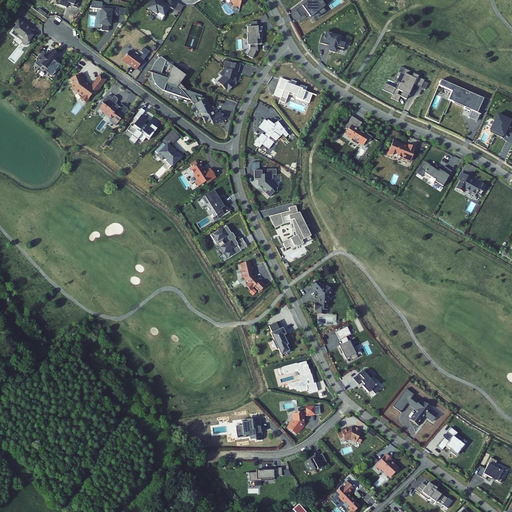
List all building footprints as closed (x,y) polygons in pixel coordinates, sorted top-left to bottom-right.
[(56,0),(55,4),(65,8),(67,5),(73,7),(76,0),(75,0),(56,0)] [(168,0),(165,5),(157,0),(151,0),(147,8),(149,10),(148,10),(151,12),(151,11),(157,14),(158,13),(164,16),(169,8),(172,10),(177,3),(172,0),(168,0)] [(311,0),(302,7),(310,16),(311,18),(318,12),(321,16),(327,12),(324,8),(328,5),(324,0),(323,0),(322,1),(321,0),(311,0)] [(178,14),(179,14),(183,7),(177,3),(172,10),(174,11),(172,14),(176,16),(178,14)] [(119,8),(102,6),(101,10),(100,19),(102,19),(102,25),(101,31),(108,32),(109,26),(110,26),(111,15),(118,15),(119,8)] [(302,7),(296,11),(301,18),(304,15),(307,18),(310,16),(302,7)] [(34,36),(31,34),(35,31),(18,17),(13,23),(16,26),(12,32),(13,32),(28,44),(29,42),(34,36)] [(258,33),(257,26),(251,27),(247,27),(247,29),(247,34),(247,39),(248,39),(248,44),(250,44),(250,50),(247,56),(253,59),(256,53),(256,51),(258,51),(258,45),(262,44),(261,38),(259,38),(259,34),(258,33)] [(29,44),(29,42),(28,44),(13,32),(11,34),(16,38),(16,37),(22,42),(22,43),(22,44),(22,45),(23,45),(24,46),(25,46),(26,46),(27,46),(28,45),(29,44)] [(340,36),(325,33),(324,36),(322,35),(320,43),(327,45),(328,43),(332,44),(330,51),(336,52),(336,49),(343,51),(345,43),(339,41),(340,36)] [(130,62),(138,68),(145,59),(139,54),(138,55),(130,50),(124,58),(129,62),(130,62)] [(58,68),(52,64),(54,62),(55,62),(59,56),(57,55),(57,54),(54,52),(52,51),(48,57),(45,55),(41,61),(39,59),(37,61),(35,65),(40,68),(42,66),(51,73),(48,77),(53,81),(56,76),(53,74),(58,68)] [(41,61),(45,55),(42,53),(36,61),(37,61),(39,59),(41,61)] [(165,60),(162,57),(158,59),(155,62),(153,66),(151,70),(160,73),(165,60)] [(242,63),(227,59),(225,66),(228,67),(226,71),(224,74),(225,75),(220,80),(227,87),(228,86),(230,89),(234,85),(235,85),(237,82),(238,80),(236,79),(237,77),(239,70),(240,71),(242,63)] [(186,76),(173,66),(169,76),(160,73),(160,75),(153,73),(152,77),(152,80),(154,85),(156,87),(158,89),(163,92),(188,99),(194,105),(195,104),(199,114),(202,114),(204,117),(202,118),(205,124),(211,121),(213,125),(224,120),(220,113),(214,116),(212,113),(214,107),(209,106),(206,99),(205,100),(204,99),(202,98),(202,96),(185,90),(180,84),(186,76)] [(411,71),(406,69),(405,70),(404,73),(406,74),(405,75),(401,84),(399,83),(397,89),(386,84),(383,90),(394,95),(392,99),(399,102),(401,97),(407,100),(409,95),(411,96),(413,91),(411,90),(413,86),(414,86),(415,84),(422,88),(425,81),(426,80),(418,77),(413,75),(412,77),(409,75),(411,71)] [(97,93),(103,84),(97,79),(95,83),(97,85),(95,87),(93,86),(90,84),(90,85),(87,83),(88,82),(85,80),(84,78),(85,77),(83,72),(73,77),(75,83),(78,91),(80,91),(85,95),(82,98),(87,102),(95,92),(97,93)] [(103,84),(108,78),(102,74),(97,79),(103,84)] [(281,79),(280,78),(274,95),(281,98),(283,91),(278,89),(281,79)] [(290,82),(281,79),(278,89),(283,91),(281,98),(279,102),(285,104),(288,95),(296,98),(296,99),(309,104),(313,95),(305,92),(307,88),(301,86),(299,89),(294,87),(295,85),(291,84),(291,83),(290,82)] [(484,99),(441,80),(439,86),(452,92),(449,100),(465,107),(464,109),(470,112),(471,110),(472,111),(469,117),(477,121),(480,114),(478,113),(484,99)] [(118,96),(116,95),(114,97),(110,95),(108,98),(106,97),(104,101),(105,102),(102,106),(105,109),(104,110),(109,113),(109,115),(115,119),(115,122),(118,124),(130,108),(124,103),(121,106),(118,104),(118,102),(119,100),(119,99),(119,98),(119,97),(118,97),(118,96)] [(511,110),(511,103),(510,109),(495,103),(493,108),(495,109),(492,116),(490,115),(487,120),(500,126),(505,114),(509,116),(511,110)] [(145,112),(141,109),(134,119),(137,122),(133,128),(130,126),(127,131),(133,135),(132,137),(137,141),(139,139),(143,143),(146,139),(149,141),(155,132),(154,131),(160,123),(153,118),(150,122),(146,127),(144,126),(145,124),(139,120),(142,117),(145,112)] [(371,139),(374,134),(369,131),(368,132),(360,127),(364,120),(357,116),(354,121),(350,119),(346,124),(350,127),(347,131),(354,136),(353,138),(359,141),(360,140),(364,142),(366,139),(367,140),(368,137),(371,139)] [(150,122),(142,117),(139,120),(145,124),(144,126),(146,127),(150,122)] [(267,122),(264,121),(259,129),(267,135),(265,137),(261,135),(258,139),(257,139),(254,143),(256,144),(255,145),(259,149),(262,145),(269,150),(273,144),(268,140),(270,137),(276,141),(285,132),(278,122),(274,125),(268,121),(267,122)] [(168,143),(169,144),(171,142),(173,143),(180,136),(173,130),(162,142),(163,143),(165,145),(168,143)] [(395,138),(389,152),(396,155),(399,154),(412,159),(417,145),(410,142),(409,144),(405,143),(405,142),(395,138)] [(168,143),(165,145),(163,143),(155,151),(159,154),(160,153),(172,166),(181,157),(169,144),(168,143)] [(210,176),(215,173),(212,167),(207,170),(204,165),(205,165),(202,161),(199,163),(197,160),(192,163),(194,166),(192,167),(196,174),(195,174),(198,179),(197,180),(200,185),(208,180),(211,178),(210,176)] [(437,168),(427,161),(422,168),(427,171),(425,174),(431,178),(432,176),(436,179),(435,181),(444,186),(448,179),(450,175),(449,174),(452,171),(445,166),(443,170),(440,169),(439,170),(437,169),(437,168)] [(278,175),(278,169),(269,169),(269,175),(264,175),(264,170),(256,171),(256,179),(261,179),(261,185),(262,186),(264,185),(266,187),(265,188),(263,190),(267,193),(268,193),(272,196),(276,192),(280,191),(279,188),(277,186),(278,185),(273,180),(275,178),(275,175),(278,175)] [(217,175),(215,173),(210,176),(211,178),(208,180),(209,181),(217,175)] [(472,178),(465,175),(462,180),(457,189),(464,193),(466,190),(476,195),(477,194),(481,196),(487,186),(481,183),(480,185),(480,186),(476,184),(477,183),(471,180),(472,178)] [(217,185),(214,180),(201,188),(205,194),(207,193),(217,208),(223,204),(221,202),(226,199),(224,195),(226,194),(222,187),(218,189),(216,186),(217,185)] [(305,239),(309,237),(306,227),(302,228),(301,226),(304,226),(302,217),(301,217),(300,212),(298,213),(296,205),(289,207),(290,211),(290,212),(281,214),(283,223),(286,223),(290,222),(291,224),(293,223),(294,228),(293,228),(294,232),(296,232),(296,235),(288,239),(287,239),(283,241),(283,243),(286,249),(290,246),(291,248),(306,240),(305,239)] [(290,212),(290,211),(269,216),(275,228),(286,223),(283,223),(281,214),(290,212)] [(312,237),(300,212),(301,217),(302,217),(304,226),(301,226),(302,228),(306,227),(309,237),(305,239),(306,240),(312,237)] [(228,226),(219,231),(218,231),(213,234),(225,254),(226,254),(229,259),(243,250),(243,249),(249,245),(244,237),(238,241),(236,238),(237,237),(234,233),(233,233),(231,230),(232,230),(229,225),(228,226)] [(262,290),(268,285),(262,279),(262,280),(259,277),(257,278),(256,276),(255,275),(255,274),(254,274),(253,274),(253,271),(255,270),(254,265),(253,265),(252,261),(243,263),(244,269),(242,269),(244,277),(246,277),(246,278),(251,283),(248,286),(252,290),(256,286),(259,289),(260,288),(262,290)] [(322,295),(321,296),(321,303),(317,303),(316,309),(320,309),(320,313),(327,313),(327,309),(330,309),(330,302),(331,302),(331,294),(335,291),(329,285),(327,287),(324,283),(321,279),(314,285),(321,292),(320,293),(322,295)] [(280,319),(276,312),(267,317),(270,323),(269,324),(272,330),(271,331),(275,340),(277,339),(280,346),(285,344),(289,343),(288,341),(291,340),(288,334),(287,335),(283,326),(285,325),(281,318),(280,319)] [(351,334),(347,326),(336,332),(339,339),(340,339),(346,336),(351,334)] [(354,348),(350,340),(348,341),(342,344),(339,345),(340,348),(339,348),(341,353),(342,352),(345,358),(350,356),(352,360),(357,357),(353,349),(354,348)] [(310,361),(303,365),(306,371),(313,367),(310,361)] [(306,371),(303,365),(292,370),(296,377),(299,375),(301,380),(309,376),(310,380),(315,388),(320,385),(313,372),(315,371),(313,367),(306,371)] [(368,372),(366,369),(364,371),(360,375),(359,373),(353,379),(358,384),(361,381),(364,384),(362,386),(368,392),(371,390),(375,394),(379,390),(376,386),(376,385),(371,379),(374,376),(369,371),(368,372)] [(416,394),(408,388),(395,406),(403,412),(410,402),(420,410),(412,419),(420,425),(425,418),(424,418),(426,415),(434,421),(439,414),(431,408),(432,406),(422,398),(421,400),(415,396),(416,394)] [(316,406),(300,408),(300,412),(299,412),(299,413),(295,413),(296,420),(290,428),(298,434),(301,431),(302,432),(307,425),(305,424),(306,423),(305,415),(308,415),(317,414),(317,413),(316,407),(316,406)] [(238,427),(239,439),(252,437),(253,440),(258,440),(258,442),(264,441),(263,434),(261,434),(261,430),(264,429),(262,419),(261,419),(261,417),(254,418),(255,420),(244,421),(244,426),(238,427)] [(456,423),(449,418),(446,423),(451,427),(447,432),(443,429),(436,437),(441,441),(444,437),(448,440),(449,439),(451,441),(450,443),(455,447),(463,436),(453,428),(456,423)] [(451,427),(447,424),(443,429),(447,432),(451,427)] [(346,440),(352,438),(358,441),(359,440),(363,442),(365,438),(361,436),(363,433),(361,432),(362,429),(358,427),(356,429),(353,428),(343,431),(344,432),(339,433),(341,438),(345,436),(346,440)] [(496,451),(490,448),(484,459),(479,467),(484,470),(486,466),(490,468),(490,469),(499,473),(504,463),(493,457),(496,451)] [(394,459),(388,454),(378,465),(383,470),(384,469),(392,477),(401,468),(392,460),(394,459)] [(325,464),(321,456),(312,460),(311,459),(306,462),(312,472),(316,469),(318,468),(319,469),(326,466),(325,464)] [(272,460),(272,459),(262,460),(262,462),(260,462),(256,462),(256,464),(249,464),(250,473),(252,473),(252,472),(262,472),(262,471),(275,470),(274,467),(278,467),(278,460),(272,460)] [(282,467),(282,459),(272,459),(272,460),(278,460),(278,467),(282,467)] [(432,477),(427,473),(425,477),(421,473),(417,478),(421,481),(419,484),(419,485),(425,490),(428,486),(431,489),(433,491),(433,490),(437,493),(439,491),(442,494),(446,489),(433,480),(434,478),(432,477)] [(342,496),(348,502),(350,501),(354,505),(352,507),(355,510),(352,511),(360,511),(361,511),(359,510),(363,505),(358,501),(359,500),(354,495),(354,496),(351,493),(356,488),(349,480),(343,486),(344,487),(340,490),(344,494),(342,496)] [(469,505),(463,499),(450,511),(475,511),(473,509),(471,511),(467,507),(469,505)]
